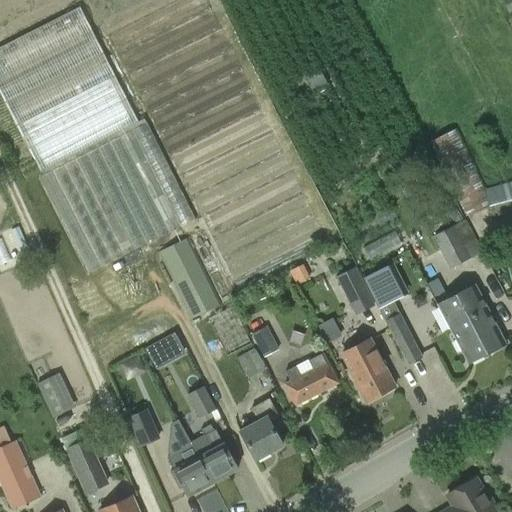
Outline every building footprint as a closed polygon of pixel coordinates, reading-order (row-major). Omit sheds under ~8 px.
[(511,0),(503,0),(509,13),(511,11),(511,0)] [(0,48),(0,92),(40,172),(42,174),(41,175),(89,272),(195,218),(145,117),(138,121),(80,7),(0,48)] [(305,75),(312,91),(327,84),(320,68),(305,75)] [(511,180),(487,188),(457,127),(429,139),(464,215),(486,205),(491,217),(511,210),(511,180)] [(450,269),(483,252),(465,219),(433,236),(450,269)] [(368,259),(401,243),(395,231),(362,248),(368,259)] [(204,313),(217,337),(206,342),(216,362),(219,360),(223,368),(239,360),(239,359),(238,356),(236,352),(252,344),(230,300),(221,305),(188,238),(158,253),(192,319),(204,313)] [(390,264),(362,279),(375,304),(377,309),(379,308),(394,301),(398,299),(406,295),(390,264)] [(300,284),(310,279),(303,265),(293,270),(300,284)] [(375,304),(355,266),(336,276),(355,314),(375,304)] [(456,294),(469,319),(467,321),(478,341),(482,338),(489,352),(506,343),(475,284),(456,294)] [(269,297),(264,285),(256,289),(260,300),(269,297)] [(469,319),(456,294),(436,304),(467,364),(489,352),(482,338),(478,341),(467,321),(469,319)] [(400,312),(385,320),(407,364),(422,357),(400,312)] [(279,348),(267,325),(251,333),(264,356),(279,348)] [(174,334),(146,349),(156,366),(184,351),(174,334)] [(366,402),(396,386),(371,339),(341,355),(366,402)] [(238,356),(239,359),(239,360),(248,377),(265,368),(255,348),(238,356)] [(328,363),(327,362),(322,352),(285,370),(291,381),(285,384),(296,405),(320,393),(339,383),(335,375),(328,363)] [(39,384),(55,418),(66,413),(50,378),(39,384)] [(216,408),(204,384),(186,394),(199,417),(216,408)] [(283,445),(270,422),(280,417),(269,397),(251,407),(259,421),(240,431),(256,460),(283,445)] [(140,449),(161,439),(147,409),(127,418),(140,449)] [(89,438),(87,439),(82,429),(84,428),(79,415),(54,426),(60,439),(61,438),(66,449),(65,449),(86,495),(110,484),(89,438)] [(201,429),(212,449),(200,456),(191,440),(190,441),(213,483),(238,469),(223,443),(215,429),(214,430),(210,423),(201,429)] [(16,440),(11,442),(3,425),(0,426),(0,483),(12,510),(42,497),(16,440)] [(188,496),(213,483),(190,441),(177,448),(178,449),(167,455),(175,470),(174,470),(188,496)] [(494,511),(490,504),(492,501),(487,492),(483,492),(475,479),(447,495),(454,507),(449,510),(448,509),(443,511),(494,511)] [(100,511),(139,511),(133,497),(100,511)]
